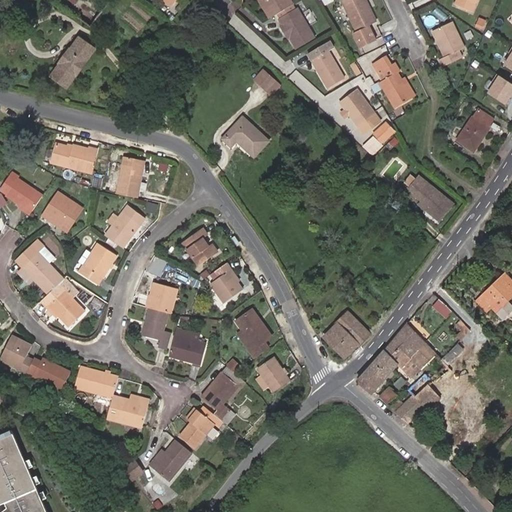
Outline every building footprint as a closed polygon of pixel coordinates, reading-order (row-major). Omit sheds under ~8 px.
[(257,0),(269,19),(277,14),(294,5),(290,0),(257,0)] [(377,23),(366,0),(340,0),(356,32),(353,34),(360,48),(376,41),(369,26),(377,23)] [(472,12),(477,0),(456,0),(455,5),(472,12)] [(316,38),(298,8),(296,9),(294,5),(277,14),(279,19),(278,19),(281,25),(279,26),(285,36),(288,35),(290,39),(296,50),(316,38)] [(481,28),(485,20),(477,16),(473,25),(481,28)] [(465,49),(452,22),(432,31),(444,57),(439,60),(442,68),(463,58),(460,51),(465,49)] [(76,76),(86,63),(85,63),(94,51),(79,40),(70,52),(61,64),(61,65),(53,77),(67,87),(76,75),(76,76)] [(345,79),(329,52),(334,48),(330,41),(308,54),(312,62),(314,60),(320,71),(318,72),(328,89),(345,79)] [(413,98),(402,79),(398,73),(400,72),(395,64),(391,66),(386,58),(373,66),(382,82),(380,83),(383,88),(394,108),(413,98)] [(320,71),(314,60),(312,62),(318,72),(320,71)] [(354,76),(360,72),(354,62),(348,65),(354,76)] [(280,86),(264,71),(255,80),(271,95),(280,86)] [(511,96),(511,83),(500,75),(488,93),(507,105),(511,96)] [(383,88),(380,83),(375,86),(370,77),(366,79),(375,93),(383,88)] [(416,96),(405,78),(402,79),(413,98),(416,96)] [(382,123),(357,89),(339,103),(364,136),(382,123)] [(474,152),(490,128),(489,128),(494,119),(479,109),(473,117),(457,141),(474,152)] [(269,142),(243,118),(223,139),(231,147),(237,141),(254,157),(269,142)] [(382,144),(395,132),(386,123),(373,135),(382,144)] [(91,173),(96,152),(73,145),(72,148),(67,147),(57,144),(52,163),(91,173)] [(138,198),(143,171),(140,171),(143,160),(124,157),(116,194),(138,198)] [(169,172),(170,164),(160,162),(159,170),(169,172)] [(43,195),(18,179),(19,177),(11,172),(0,188),(0,191),(6,195),(5,196),(19,205),(17,207),(29,216),(43,195)] [(429,213),(430,211),(442,221),(454,205),(418,176),(408,188),(414,193),(413,194),(421,201),(418,204),(429,213)] [(95,177),(94,187),(103,188),(104,177),(95,177)] [(61,229),(77,205),(58,192),(42,216),(61,229)] [(156,213),(158,205),(148,203),(146,211),(156,213)] [(67,233),(84,209),(77,205),(61,229),(67,233)] [(124,249),(146,218),(128,205),(119,217),(112,226),(105,236),(124,249)] [(429,213),(440,223),(442,221),(430,211),(429,213)] [(112,226),(119,217),(114,214),(108,222),(112,226)] [(218,252),(213,245),(210,247),(203,238),(208,235),(204,229),(183,244),(198,266),(218,252)] [(49,264),(38,253),(44,247),(38,240),(16,261),(22,267),(35,280),(48,294),(59,284),(64,279),(49,264)] [(99,286),(118,256),(98,244),(92,252),(83,266),(79,273),(99,286)] [(55,258),(44,247),(38,253),(49,264),(55,258)] [(83,266),(92,252),(86,249),(77,263),(83,266)] [(238,283),(229,270),(231,269),(227,263),(210,274),(214,280),(210,283),(223,303),(242,290),(238,283)] [(35,280),(22,267),(17,272),(29,285),(35,280)] [(240,282),(231,269),(229,270),(238,283),(240,282)] [(344,289),(354,279),(348,273),(338,283),(344,289)] [(511,306),(507,301),(511,296),(511,280),(505,274),(476,301),(486,311),(491,306),(503,319),(511,309),(511,306)] [(79,293),(65,278),(64,279),(59,284),(73,299),(79,293)] [(172,314),(179,289),(155,282),(151,296),(150,295),(147,307),(150,308),(169,313),(172,314)] [(73,299),(59,284),(48,294),(43,299),(59,317),(69,327),(85,312),(73,299)] [(59,317),(43,299),(41,301),(57,318),(59,317)] [(453,312),(445,304),(439,299),(433,307),(447,318),(453,312)] [(171,332),(164,330),(169,313),(150,308),(143,335),(161,340),(159,348),(167,350),(171,332)] [(264,325),(253,310),(250,311),(261,326),(264,325)] [(265,342),(272,337),(264,325),(261,326),(250,311),(236,321),(243,330),(238,334),(255,359),(269,348),(265,342)] [(359,345),(369,334),(348,312),(337,323),(338,324),(324,338),(345,359),(359,344),(359,345)] [(188,326),(189,317),(180,316),(179,326),(188,326)] [(461,339),(471,330),(461,321),(457,325),(462,331),(457,336),(461,339)] [(436,354),(425,343),(407,324),(385,350),(398,363),(402,367),(412,378),(436,354)] [(201,365),(207,344),(199,342),(201,335),(177,328),(169,357),(201,365)] [(0,359),(27,373),(33,360),(27,357),(32,345),(12,335),(0,359)] [(448,364),(462,349),(455,343),(441,358),(448,364)] [(398,363),(385,350),(358,381),(371,393),(398,363)] [(60,394),(71,372),(46,360),(45,363),(41,361),(34,358),(33,360),(27,373),(49,384),(47,388),(60,394)] [(290,381),(275,358),(258,369),(262,376),(269,386),(273,392),(290,381)] [(241,367),(233,360),(228,366),(235,372),(241,367)] [(118,378),(118,376),(80,367),(74,389),(112,398),(113,396),(118,378)] [(228,400),(239,386),(242,388),(246,383),(235,373),(227,367),(222,373),(222,372),(201,397),(217,411),(214,414),(224,422),(233,411),(224,405),(228,400)] [(269,386),(262,376),(257,379),(264,390),(269,386)] [(423,414),(440,398),(428,384),(410,402),(408,400),(403,404),(395,412),(407,424),(420,412),(423,414)] [(231,402),(242,388),(239,386),(228,400),(231,402)] [(387,404),(396,394),(389,387),(379,396),(387,404)] [(150,400),(130,395),(129,400),(148,405),(150,400)] [(142,428),(148,405),(129,400),(113,396),(112,398),(107,419),(142,428)] [(395,412),(403,404),(398,400),(392,405),(391,406),(389,408),(395,412)] [(473,441),(487,415),(467,405),(454,431),(473,441)] [(195,450),(216,425),(219,427),(224,422),(214,414),(204,406),(200,412),(191,423),(180,437),(195,450)] [(191,423),(200,412),(195,408),(186,419),(191,423)] [(227,425),(236,415),(233,411),(224,422),(227,425)] [(0,440),(13,434),(11,431),(0,435),(0,440)] [(47,511),(14,434),(13,434),(0,440),(0,470),(1,473),(0,473),(0,502),(1,505),(6,503),(9,509),(4,511),(47,511)] [(170,482),(193,454),(176,440),(166,452),(153,468),(170,482)] [(153,468),(166,452),(163,450),(150,466),(153,468)] [(135,469),(143,463),(139,458),(131,465),(135,469)]
